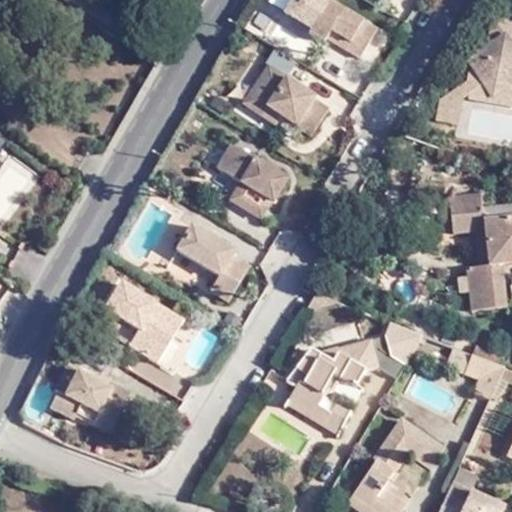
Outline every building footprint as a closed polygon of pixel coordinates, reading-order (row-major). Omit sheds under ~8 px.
[(345,44),(340,51),(354,61),(373,31),(322,0),(288,0),(279,16),(321,43),(323,39),(329,33),(345,44)] [(497,94),(511,84),(511,33),(511,32),(473,56),(497,94)] [(323,39),(340,51),(345,44),(329,33),(323,39)] [(263,107),(276,116),(307,136),(325,109),(309,98),(311,95),(296,84),(293,88),(285,82),(287,79),(264,64),(239,101),(258,115),(263,107)] [(270,123),(276,116),(263,107),(258,115),(270,123)] [(280,180),(225,146),(211,171),(221,177),(222,175),(236,185),(226,200),(255,219),(266,202),(268,203),(280,180)] [(9,150),(0,162),(0,231),(41,174),(9,150)] [(490,223),(490,216),(486,187),(454,191),(458,226),(480,224),(490,223)] [(511,212),(490,216),(490,223),(494,260),(484,261),(471,262),(475,301),(507,299),(502,257),(511,255),(511,212)] [(494,260),(490,223),(480,224),(484,261),(494,260)] [(230,251),(187,227),(172,251),(213,276),(204,292),(224,303),(242,269),(226,259),(230,251)] [(162,331),(169,317),(117,285),(102,310),(136,331),(127,346),(156,365),(172,336),(162,331)] [(333,297),(316,289),(306,307),(333,297)] [(179,323),(169,317),(162,331),(172,336),(179,323)] [(422,336),(390,323),(386,336),(391,356),(405,366),(422,336)] [(323,416),(318,424),(334,433),(349,408),(334,400),(329,407),(316,400),(326,384),(332,387),(338,377),(360,390),(365,381),(353,374),(356,368),(381,358),(373,330),(338,342),(339,348),(324,354),(311,347),(290,381),(300,387),(293,398),(323,416)] [(506,358),(471,345),(461,367),(474,373),(470,384),(490,394),(500,371),(506,358)] [(511,375),(511,360),(506,358),(500,371),(511,375)] [(62,366),(49,389),(54,393),(44,408),(68,422),(72,414),(91,425),(89,427),(105,435),(126,395),(107,386),(102,392),(98,390),(100,387),(62,366)] [(288,407),(318,424),(323,416),(293,398),(288,407)] [(384,490),(390,482),(410,454),(432,469),(445,450),(402,419),(373,459),(380,464),(356,495),(378,511),(404,511),(408,507),(384,490)] [(413,499),(390,482),(384,490),(408,507),(413,499)] [(461,511),(469,496),(447,487),(440,504),(458,511),(461,511)] [(378,511),(356,495),(350,502),(362,511),(378,511)] [(458,511),(440,504),(435,511),(497,511),(499,509),(469,496),(461,511),(458,511)]
